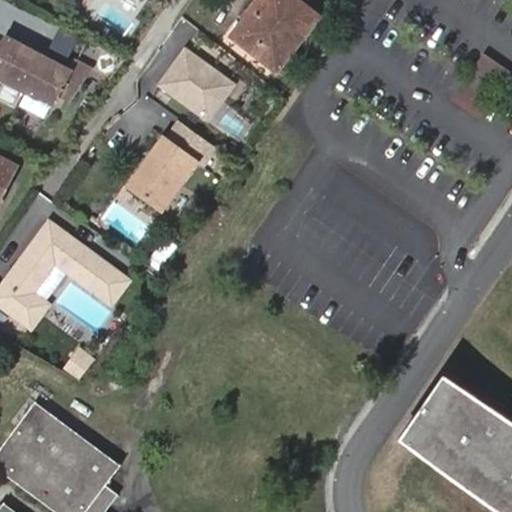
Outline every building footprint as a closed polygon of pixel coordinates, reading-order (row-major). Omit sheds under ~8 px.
[(259,44),(254,53),(277,69),(317,16),(295,0),(262,0),(240,30),(259,44)] [(233,38),(254,53),(259,44),(240,30),(233,38)] [(5,41),(0,50),(0,81),(52,110),(58,98),(69,103),(91,72),(75,64),(70,74),(18,46),(17,48),(5,41)] [(476,118),(507,70),(479,51),(448,99),(476,118)] [(157,156),(145,172),(142,170),(129,187),(148,201),(150,198),(164,209),(196,163),(165,140),(155,154),(157,156)] [(0,195),(15,167),(0,159),(0,195)] [(49,224),(0,291),(0,303),(33,328),(50,306),(35,294),(57,264),(113,304),(129,282),(49,224)] [(65,365),(79,374),(89,360),(75,350),(65,365)] [(511,411),(447,366),(402,430),(511,509),(511,411)] [(121,466),(36,403),(0,452),(0,468),(60,511),(14,511),(4,505),(0,510),(0,511),(106,511),(119,496),(106,486),(121,466)] [(99,413),(94,419),(116,437),(121,431),(99,413)]
